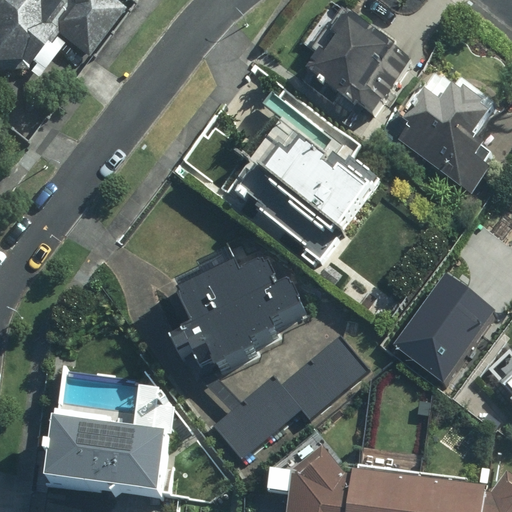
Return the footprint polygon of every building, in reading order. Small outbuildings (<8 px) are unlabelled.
[(128,10),(115,0),(0,0),(0,72),(28,72),(59,34),(90,58),(128,10)] [(416,65),(353,18),(309,75),(372,122),(416,65)] [(496,173),(483,164),(494,148),(483,141),(499,116),(462,91),(451,107),(434,95),(401,145),(481,197),(496,173)] [(376,190),(303,138),(253,210),(326,261),(376,190)] [(511,215),(501,205),(485,223),(511,247),(511,215)] [(282,267),(262,276),(258,267),(221,284),(223,289),(194,302),(225,371),(268,352),(265,346),(290,334),(287,327),(304,318),(313,313),(302,289),(294,293),(282,267)] [(470,299),(460,314),(434,296),(400,346),(462,388),(508,325),(470,299)] [(371,371),(343,339),(292,383),(320,416),(371,371)] [(511,357),(494,374),(511,392),(511,357)] [(279,379),(220,429),(249,462),(308,412),(279,379)] [(55,416),(47,474),(154,490),(162,431),(55,416)] [(511,511),(511,481),(503,492),(362,477),(354,478),(329,451),(301,472),(295,511),(511,511)]
